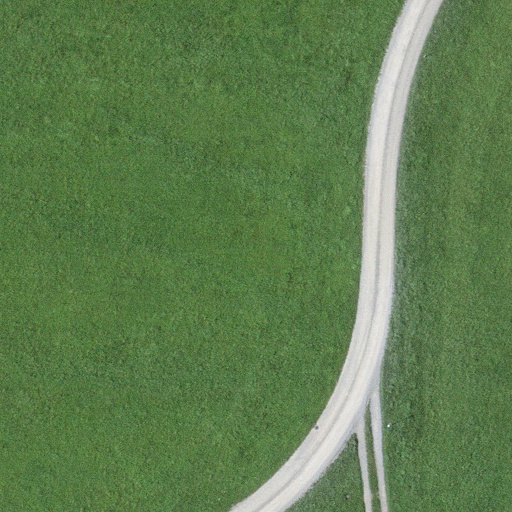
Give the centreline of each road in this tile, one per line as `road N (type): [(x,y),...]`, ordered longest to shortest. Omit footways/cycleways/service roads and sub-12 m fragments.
road 1 (unclassified): [(425,0),(394,87),(366,364),(331,439),(260,511)]
road 2 (track): [(381,511),(366,364)]
